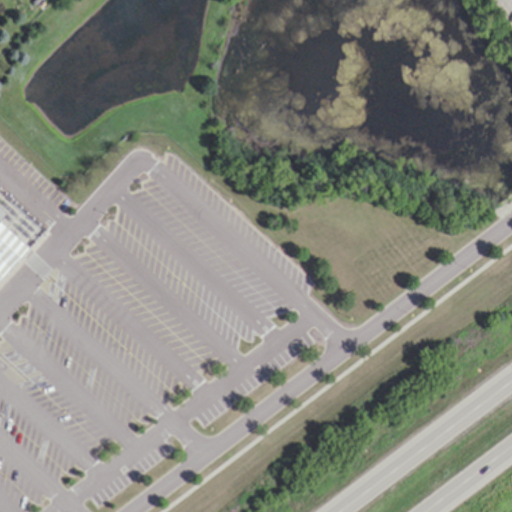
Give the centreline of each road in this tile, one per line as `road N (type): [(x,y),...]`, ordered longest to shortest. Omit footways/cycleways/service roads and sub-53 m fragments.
road 1 (residential): [(511,221),(132,511)]
road 2 (trunk): [(511,381),(340,511)]
